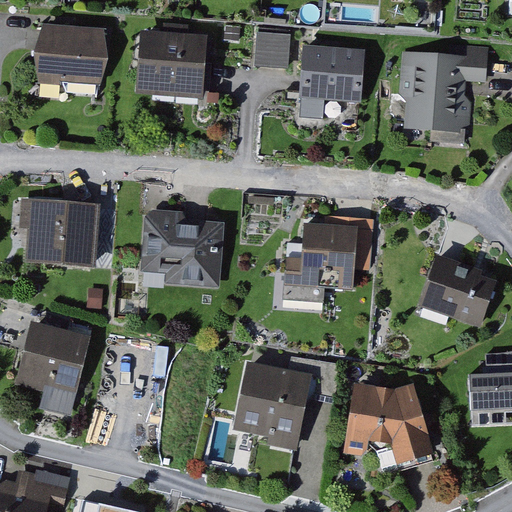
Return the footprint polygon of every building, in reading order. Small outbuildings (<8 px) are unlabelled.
[(105,33),(43,31),(40,90),(103,92),(105,33)] [(291,68),(291,31),(256,31),(257,68),(291,68)] [(209,40),(146,35),(141,97),(204,101),(209,40)] [(363,53),(306,51),(304,100),(361,103),(363,53)] [(467,61),(411,61),(411,131),(467,131),(467,61)] [(106,200),(33,200),(33,261),(106,261),(106,200)] [(228,222),(155,216),(150,271),(224,277),(228,222)] [(364,231),(304,227),(302,262),(287,261),(284,303),(324,306),(326,282),(361,284),(364,231)] [(502,278),(436,258),(421,306),(487,326),(502,278)] [(94,331),(36,322),(26,383),(56,387),(52,410),(81,414),(94,331)] [(299,356),(297,369),(319,374),(314,397),(340,402),(347,366),(299,356)] [(297,369),(251,360),(238,425),(267,430),(264,441),(304,449),(314,397),(319,374),(297,369)] [(511,373),(477,375),(478,414),(511,412),(511,373)] [(402,389),(358,383),(348,452),(371,456),(373,440),(396,443),(402,463),(438,453),(418,384),(402,389)] [(78,477),(37,469),(31,500),(51,504),(72,508),(78,477)] [(0,493),(0,511),(49,511),(51,504),(31,500),(0,493)] [(144,511),(145,506),(79,493),(74,511),(144,511)]
